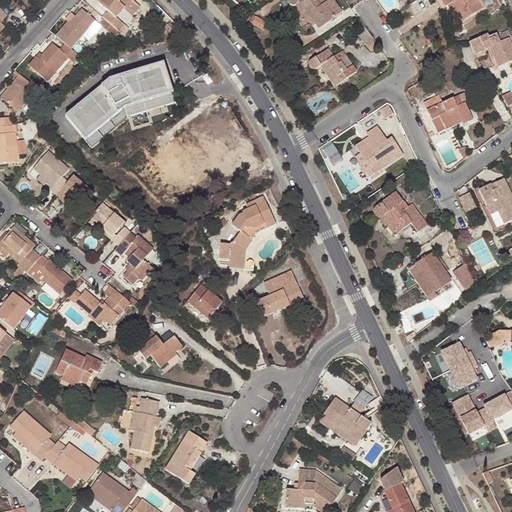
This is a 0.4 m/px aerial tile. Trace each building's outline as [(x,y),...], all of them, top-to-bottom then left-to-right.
[(114,17),(122,7),(127,0),(99,0),(97,3),(107,11),(101,17),(103,18),(117,30),(122,24),(114,17)] [(138,6),(131,0),(127,0),(122,7),(131,15),(138,6)] [(296,5),(301,13),(306,10),(313,21),(319,29),(333,20),(332,18),(341,12),(332,0),(329,0),(325,4),(321,6),(318,1),(319,0),(286,0),(288,4),(291,6),(296,5)] [(440,0),(446,8),(447,7),(450,5),(453,10),(461,23),(482,9),(476,0),(440,0)] [(69,49),(76,40),(94,20),(80,8),(69,22),(66,20),(53,35),(62,43),(69,49)] [(313,21),(306,10),(301,13),(309,24),(313,21)] [(257,16),(256,16),(252,23),(263,30),(268,22),(257,16)] [(113,36),(117,30),(103,18),(98,24),(100,25),(113,36)] [(98,24),(94,20),(76,40),(83,45),(100,25),(98,24)] [(509,30),(498,35),(501,40),(511,35),(509,30)] [(475,54),(490,48),(493,47),(497,57),(494,58),(498,67),(511,60),(511,47),(508,39),(500,42),(496,34),(489,37),(488,35),(470,43),(475,54)] [(371,40),(367,44),(372,51),(377,47),(371,40)] [(35,56),(27,66),(43,79),(49,71),(53,73),(67,57),(72,61),(77,56),(69,49),(62,43),(57,49),(50,43),(37,59),(35,56)] [(320,67),(324,72),(327,71),(337,85),(356,72),(342,51),(334,57),(327,49),(311,60),(309,64),(312,69),(315,70),(320,67)] [(104,90),(68,119),(81,136),(121,103),(124,109),(127,118),(176,103),(164,64),(127,75),(128,79),(120,81),(120,82),(115,83),(117,89),(118,89),(118,90),(108,95),(104,90)] [(53,73),(49,71),(43,79),(46,82),(53,73)] [(337,85),(327,71),(324,72),(335,87),(337,85)] [(65,117),(68,119),(104,90),(108,95),(118,90),(118,89),(117,89),(115,83),(120,82),(120,81),(128,79),(127,75),(110,80),(65,117)] [(16,112),(36,89),(20,76),(1,100),(16,112)] [(305,94),(300,97),(303,103),(309,100),(305,94)] [(511,102),(507,94),(501,97),(507,108),(508,108),(511,114),(511,102)] [(426,101),(430,109),(444,103),(440,95),(426,101)] [(439,117),(443,124),(460,116),(463,122),(464,124),(472,120),(464,103),(462,104),(458,96),(444,103),(430,109),(428,111),(432,120),(439,117)] [(121,103),(81,136),(85,141),(124,109),(121,103)] [(460,116),(443,124),(446,130),(463,122),(460,116)] [(10,117),(0,118),(0,127),(11,125),(10,117)] [(446,130),(443,124),(439,117),(432,120),(438,133),(446,130)] [(0,164),(16,163),(15,156),(14,141),(12,125),(11,125),(0,127),(0,164)] [(360,154),(371,170),(378,166),(381,170),(403,156),(391,139),(387,142),(377,127),(367,135),(369,137),(374,144),(360,154)] [(54,142),(41,129),(35,139),(44,145),(47,141),(51,145),(54,142)] [(355,147),(360,154),(374,144),(369,137),(355,147)] [(192,162),(188,156),(190,155),(176,138),(153,157),(161,167),(164,165),(184,188),(198,177),(196,174),(198,173),(199,172),(199,170),(200,168),(200,166),(199,165),(198,163),(197,162),(196,160),(195,160),(192,162)] [(21,141),(14,141),(15,156),(23,155),(21,141)] [(458,148),(464,159),(467,157),(470,155),(470,154),(466,147),(465,146),(458,148)] [(33,169),(40,176),(47,182),(54,188),(52,190),(52,191),(58,196),(68,183),(63,178),(69,170),(48,153),(33,169)] [(364,174),(371,170),(360,154),(354,158),(364,174)] [(46,184),(47,182),(40,176),(38,179),(45,185),(46,184)] [(58,196),(57,197),(64,203),(68,198),(82,210),(95,195),(74,177),(68,183),(58,196)] [(511,195),(504,179),(496,182),(498,187),(494,189),(491,185),(479,190),(487,207),(494,203),(498,212),(504,225),(511,220),(511,195)] [(54,188),(47,182),(46,184),(52,190),(54,188)] [(377,216),(382,217),(390,212),(392,215),(390,216),(402,231),(412,223),(419,232),(428,224),(412,204),(408,207),(396,191),(374,208),(374,214),(377,216)] [(465,212),(476,208),(470,192),(459,196),(465,212)] [(255,234),(276,224),(263,197),(246,204),(248,209),(242,212),(243,214),(239,215),(231,226),(240,233),(231,245),(220,245),(219,259),(230,260),(229,269),(244,270),(245,251),(252,241),(251,240),(255,234)] [(82,210),(68,198),(64,203),(77,215),(82,210)] [(491,215),(498,212),(494,203),(487,207),(491,215)] [(103,229),(113,238),(118,233),(125,223),(103,205),(91,219),(103,229)] [(392,215),(390,212),(382,217),(396,236),(402,231),(390,216),(392,215)] [(13,229),(0,244),(0,247),(10,256),(19,264),(17,266),(27,274),(33,267),(40,259),(31,251),(34,247),(13,229)] [(100,232),(110,241),(113,238),(103,229),(100,232)] [(120,234),(113,243),(119,247),(130,233),(125,229),(120,234)] [(120,234),(118,233),(113,238),(110,241),(113,243),(120,234)] [(138,237),(136,238),(130,233),(119,247),(116,250),(122,256),(125,253),(131,257),(127,262),(133,267),(124,277),(133,284),(139,277),(142,280),(153,267),(144,260),(152,249),(138,237)] [(0,251),(8,259),(10,256),(0,247),(0,251)] [(434,254),(416,266),(426,281),(434,292),(452,280),(434,254)] [(40,259),(33,267),(40,273),(41,271),(51,280),(49,284),(62,295),(74,282),(49,261),(48,263),(41,257),(40,259)] [(454,268),(461,288),(474,284),(466,264),(454,268)] [(420,286),(426,281),(416,266),(409,270),(420,286)] [(51,280),(41,271),(40,273),(38,275),(49,284),(51,280)] [(285,274),(289,283),(294,280),(290,272),(285,274)] [(263,284),(269,296),(255,302),(262,318),(303,300),(294,280),(289,283),(285,274),(263,284)] [(77,287),(84,280),(82,278),(75,285),(77,287)] [(222,303),(201,285),(187,302),(208,319),(222,303)] [(85,291),(81,295),(74,303),(90,316),(92,313),(103,322),(104,321),(110,326),(119,316),(113,311),(118,305),(124,310),(130,303),(116,290),(111,286),(104,294),(109,298),(104,304),(102,306),(100,303),(85,291)] [(12,296),(30,309),(34,304),(16,290),(12,296)] [(74,303),(81,295),(76,291),(69,299),(74,303)] [(0,318),(0,319),(14,330),(30,309),(12,296),(4,307),(6,309),(0,318)] [(103,322),(92,313),(90,316),(89,317),(100,326),(103,322)] [(59,335),(60,334),(62,329),(49,322),(45,327),(59,335)] [(491,337),(496,345),(505,341),(511,341),(511,331),(501,331),(491,337)] [(151,356),(159,366),(166,360),(164,358),(173,351),(175,353),(182,347),(174,337),(163,345),(152,332),(134,346),(145,361),(151,356)] [(6,334),(0,341),(0,352),(3,354),(14,340),(6,334)] [(487,339),(491,348),(496,345),(491,337),(487,339)] [(452,372),(475,360),(472,353),(469,354),(466,355),(464,351),(461,345),(443,353),(452,372)] [(89,370),(97,373),(102,364),(86,355),(84,359),(66,350),(55,372),(63,376),(78,384),(80,381),(86,384),(91,375),(87,373),(89,370)] [(164,358),(166,360),(159,366),(160,368),(177,355),(175,353),(173,351),(164,358)] [(479,368),(475,360),(452,372),(460,390),(478,381),(475,375),(473,371),(476,369),(479,368)] [(76,388),(78,384),(63,376),(60,380),(76,388)] [(350,405),(360,413),(374,397),(364,388),(350,405)] [(477,412),(469,396),(453,405),(457,412),(470,405),(474,413),(477,412)] [(487,410),(479,414),(486,427),(489,434),(498,429),(494,422),(511,411),(511,407),(506,396),(485,407),(487,410)] [(140,398),(139,407),(138,410),(134,410),(134,413),(130,431),(134,432),(131,448),(149,453),(154,431),(150,430),(151,425),(153,417),(156,417),(159,403),(140,398)] [(358,443),(370,425),(334,399),(321,417),(332,425),(335,419),(340,423),(339,425),(340,425),(339,426),(349,433),(347,435),(358,443)] [(470,436),(486,427),(479,414),(477,412),(474,413),(470,405),(457,412),(470,436)] [(379,410),(373,414),(380,423),(390,437),(394,434),(384,420),(385,419),(379,410)] [(124,430),(130,431),(134,413),(128,411),(124,430)] [(16,434),(36,451),(33,455),(40,462),(43,458),(54,445),(47,440),(50,436),(22,412),(9,428),(16,434)] [(70,427),(73,423),(60,412),(57,416),(70,427)] [(339,426),(340,425),(339,425),(337,428),(332,425),(321,417),(319,421),(355,446),(358,443),(347,435),(349,433),(339,426)] [(96,431),(80,419),(76,425),(84,431),(85,433),(91,437),(96,431)] [(332,425),(337,428),(339,425),(340,423),(335,419),(332,425)] [(73,423),(70,427),(77,432),(77,431),(83,436),(85,433),(84,431),(76,425),(73,423)] [(165,469),(189,484),(195,475),(190,471),(207,443),(188,432),(165,469)] [(13,437),(33,455),(36,451),(16,434),(13,437)] [(56,463),(78,479),(85,484),(97,467),(68,446),(66,449),(57,442),(54,445),(43,458),(53,466),(56,463)] [(352,461),(355,456),(343,447),(340,452),(352,461)] [(75,483),(78,479),(56,463),(53,466),(75,483)] [(390,511),(413,511),(400,483),(403,482),(396,467),(380,480),(385,490),(384,491),(392,509),(390,510),(390,511)] [(325,511),(341,489),(315,471),(315,470),(298,469),(297,490),(286,489),(285,503),(304,504),(312,504),(311,507),(319,511),(325,511)] [(131,482),(140,489),(142,487),(146,481),(136,473),(130,481),(124,477),(122,480),(129,485),(131,482)] [(123,511),(134,498),(128,493),(101,474),(88,492),(112,509),(109,511),(123,511)] [(131,489),(128,493),(134,498),(137,493),(131,489)] [(154,511),(140,502),(132,511),(154,511)]
